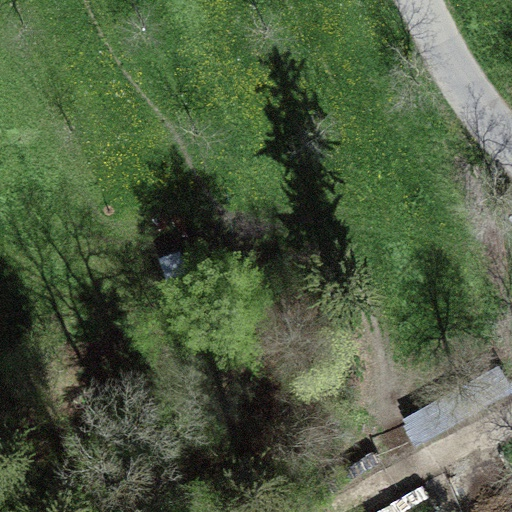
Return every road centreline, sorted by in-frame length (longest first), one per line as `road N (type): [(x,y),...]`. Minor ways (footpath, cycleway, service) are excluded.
road 1 (track): [(511,423),(345,511)]
road 2 (unclassified): [(511,147),(416,0)]
